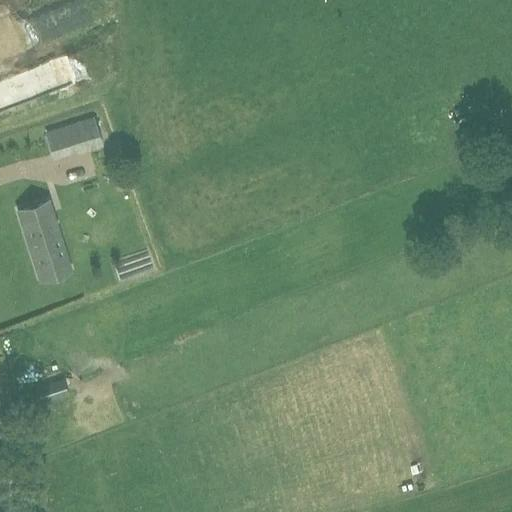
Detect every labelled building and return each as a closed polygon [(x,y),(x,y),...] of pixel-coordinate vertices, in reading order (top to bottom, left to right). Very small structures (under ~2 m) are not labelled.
[(30,70),(0,82),(0,113),(41,96),(30,70)] [(103,131),(97,111),(75,117),(82,138),(103,131)] [(18,211),(40,279),(69,270),(47,201),(18,211)] [(75,222),(74,255),(108,256),(109,229),(92,229),(92,223),(75,222)] [(40,402),(69,393),(64,378),(35,388),(40,402)]
